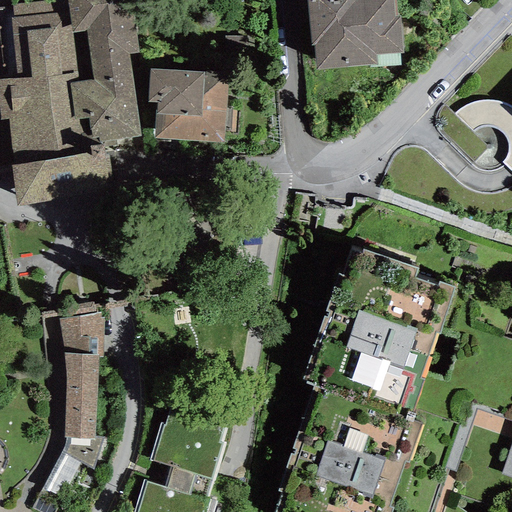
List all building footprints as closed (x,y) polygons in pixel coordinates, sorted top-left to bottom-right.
[(118,153),(117,139),(138,137),(129,53),(139,52),(133,2),(104,5),(103,0),(57,0),(12,5),(0,6),(0,58),(3,80),(0,80),(0,110),(1,120),(8,120),(18,205),(113,194),(108,154),(118,153)] [(314,45),(316,69),(377,64),(376,55),(403,53),(400,16),(395,17),(393,0),(306,0),(310,46),(314,45)] [(156,102),(154,139),(223,143),(227,74),(150,69),(147,102),(156,102)] [(417,268),(360,246),(343,291),(335,288),(300,380),(321,388),(303,433),(296,431),(283,467),(291,470),(274,511),(392,511),(393,509),(387,507),(404,462),(407,463),(421,426),(406,420),(456,289),(438,282),(436,287),(414,278),(417,268)] [(94,302),(57,307),(64,353),(99,355),(99,358),(104,358),(105,318),(101,318),(100,313),(96,313),(94,302)] [(63,438),(66,439),(95,439),(95,435),(99,358),(99,355),(64,353),(67,377),(63,438)] [(224,427),(175,412),(173,418),(166,416),(164,423),(160,422),(148,460),(170,467),(164,487),(206,500),(224,444),(219,442),(224,427)] [(95,439),(66,439),(63,448),(42,488),(61,499),(81,464),(93,470),(103,437),(95,435),(95,439)] [(205,511),(209,501),(206,500),(164,487),(143,481),(133,511),(205,511)]
